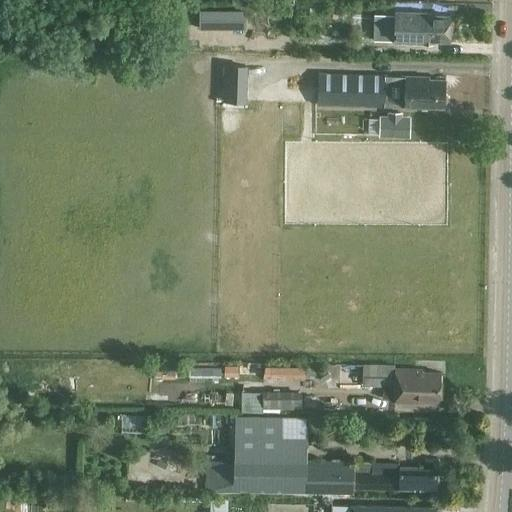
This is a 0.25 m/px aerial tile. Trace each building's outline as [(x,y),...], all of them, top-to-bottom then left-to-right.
[(347,28),(347,2),(307,2),(307,28),(347,28)] [(200,11),(200,30),(228,30),(227,11),(200,11)] [(426,41),(450,42),(450,15),(427,15),(427,13),(396,12),(395,42),(426,43),(426,41)] [(246,71),(222,71),(221,104),(245,105),(246,71)] [(317,105),(387,106),(387,75),(318,74),(317,105)] [(405,107),(445,108),(446,79),(429,79),(429,77),(406,76),(405,107)] [(379,135),(410,136),(411,118),(401,118),(402,112),(389,112),(389,117),(379,117),(379,135)] [(441,402),(442,373),(423,372),(423,369),(395,368),(395,364),(363,363),(363,386),(395,387),(394,401),(441,402)] [(225,374),(225,376),(240,376),(240,366),(225,366),(225,368),(225,374)] [(265,366),(265,378),(305,378),(305,366),(265,366)] [(221,377),(221,367),(190,367),(190,377),(221,377)] [(302,408),(302,391),(241,391),(241,412),(263,412),(263,408),(302,408)] [(313,407),(313,396),(304,396),(304,407),(313,407)] [(307,418),(235,417),(234,461),(207,461),(207,491),(354,493),(354,488),(436,489),(436,469),(413,469),(413,466),(400,466),(400,470),(395,470),(395,473),(372,472),(372,462),(307,462),(307,418)] [(214,511),(227,511),(228,499),(215,498),(214,511)]
